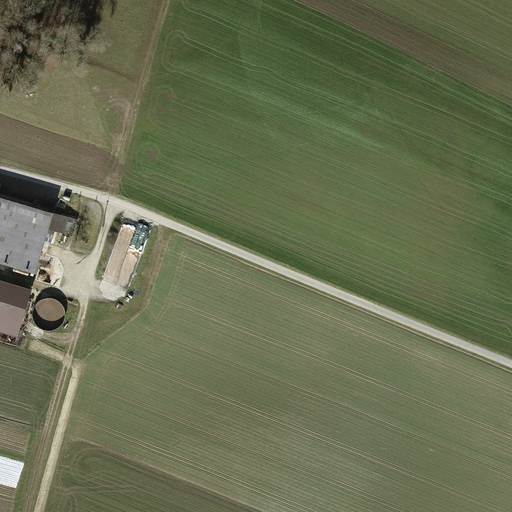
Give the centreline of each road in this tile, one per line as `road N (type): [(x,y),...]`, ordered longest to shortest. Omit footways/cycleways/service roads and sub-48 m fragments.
road 1 (track): [(113,200),(511,363)]
road 2 (track): [(87,297),(30,511)]
road 3 (track): [(113,200),(87,297),(0,271)]
